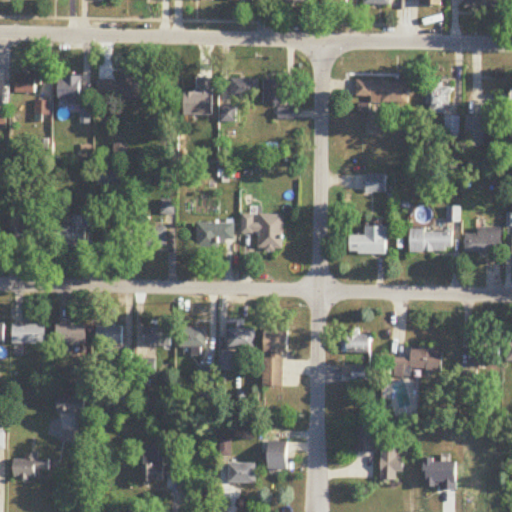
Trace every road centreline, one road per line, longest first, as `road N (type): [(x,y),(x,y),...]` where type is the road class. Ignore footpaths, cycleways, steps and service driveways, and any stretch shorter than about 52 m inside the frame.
road 1 (residential): [(0,282),(511,295)]
road 2 (residential): [(0,35),(511,45)]
road 3 (residential): [(315,511),(319,41)]
